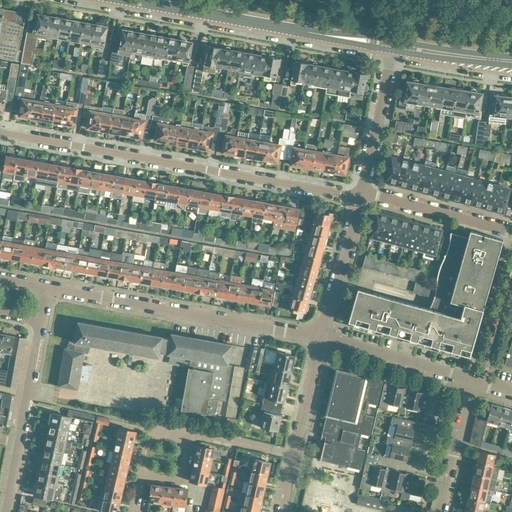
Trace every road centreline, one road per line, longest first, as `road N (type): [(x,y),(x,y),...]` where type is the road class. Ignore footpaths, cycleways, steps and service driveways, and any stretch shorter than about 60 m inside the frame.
road 1 (residential): [(359,198),(0,132)]
road 2 (residential): [(320,336),(48,288)]
road 3 (tertiary): [(391,45),(124,0)]
road 4 (residential): [(359,198),(391,45)]
road 5 (residential): [(511,232),(359,198)]
road 6 (residential): [(469,380),(320,336)]
road 7 (residential): [(320,336),(359,198)]
road 8 (residential): [(18,448),(40,325)]
road 9 (residential): [(292,456),(320,336)]
road 10 (tertiary): [(511,62),(391,45)]
